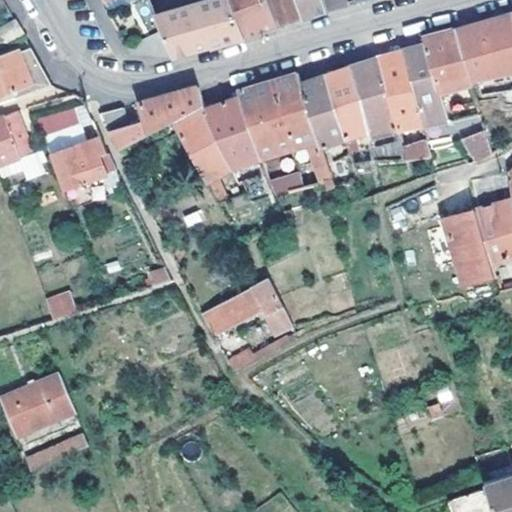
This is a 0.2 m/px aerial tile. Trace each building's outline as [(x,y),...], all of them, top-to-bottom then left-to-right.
[(128,7),(124,0),(102,0),(108,11),(106,12),(109,16),(120,10),(128,7)] [(216,0),(196,6),(215,48),(216,49),(248,39),(241,22),(232,0),(216,0)] [(232,0),(241,22),(248,39),(264,33),(279,29),(267,0),(232,0)] [(267,0),(279,29),(291,25),(305,21),(297,0),(267,0)] [(297,0),(305,21),(330,13),(326,0),(297,0)] [(351,7),(349,0),(326,0),(330,13),(351,7)] [(196,6),(178,12),(193,53),(215,48),(196,6)] [(126,24),(120,10),(109,16),(116,29),(126,24)] [(178,12),(157,18),(174,57),(193,53),(178,12)] [(458,29),(473,84),(511,75),(511,13),(488,20),(458,29)] [(0,49),(24,37),(16,23),(0,31),(0,49)] [(473,84),(458,29),(440,34),(427,38),(429,45),(441,94),(474,87),(473,84)] [(406,51),(424,127),(448,122),(441,94),(429,45),(414,49),(406,51)] [(381,58),(401,132),(424,127),(406,51),(393,55),(381,58)] [(0,100),(16,95),(17,100),(51,87),(32,52),(23,56),(22,55),(0,61),(0,100)] [(354,67),(371,138),(401,132),(381,58),(363,64),(354,67)] [(327,77),(347,141),(347,143),(355,141),(371,138),(354,67),(340,72),(327,77)] [(242,97),(263,157),(263,160),(310,146),(322,187),(334,184),(323,148),(303,85),(300,74),(252,88),(240,91),(242,97)] [(347,141),(327,77),(312,82),(303,85),(323,148),(347,141)] [(119,152),(175,122),(207,104),(201,88),(141,104),(146,123),(130,127),(124,109),(100,115),(119,152)] [(232,169),(263,157),(242,97),(232,102),(210,111),(232,169)] [(207,183),(232,169),(210,111),(208,107),(207,104),(175,122),(207,183)] [(92,117),(87,107),(71,110),(76,122),(82,120),(92,117)] [(0,166),(35,154),(18,112),(0,118),(0,166)] [(477,166),(492,156),(483,124),(468,129),(476,163),(477,166)] [(116,165),(104,140),(55,156),(67,189),(119,172),(116,165)] [(364,173),(355,141),(347,143),(358,175),(364,173)] [(432,158),(430,149),(407,153),(410,162),(432,158)] [(302,180),(272,187),(276,198),(306,191),(302,180)] [(146,189),(139,192),(146,206),(153,203),(146,189)] [(479,210),(495,266),(511,261),(511,201),(487,209),(479,210)] [(476,213),(446,221),(470,306),(493,300),(490,284),(499,282),(495,266),(479,210),(475,212),(476,213)] [(167,281),(163,269),(150,274),(154,286),(167,281)] [(269,280),(204,316),(216,338),(263,313),(267,319),(278,340),(296,331),(284,310),(269,280)] [(70,293),(49,301),(55,317),(76,310),(70,293)] [(511,313),(502,316),(506,330),(511,328),(511,313)] [(289,340),(258,358),(261,365),(293,346),(289,340)] [(248,354),(229,364),(237,379),(261,365),(258,358),(252,361),(248,354)] [(79,414),(71,396),(64,376),(3,401),(19,439),(79,414)] [(92,449),(88,441),(31,467),(35,477),(63,463),(92,449)] [(511,511),(511,481),(484,492),(491,511),(511,511)] [(452,511),(489,511),(491,511),(482,489),(448,501),(452,511)]
